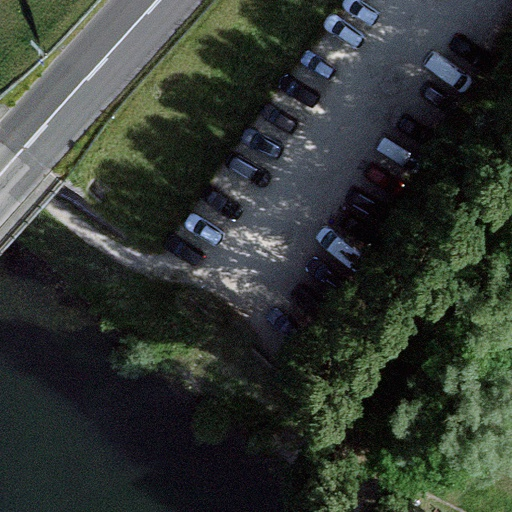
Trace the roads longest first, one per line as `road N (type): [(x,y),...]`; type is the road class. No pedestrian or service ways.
road 1 (secondary): [(160,0),(0,182)]
road 2 (track): [(192,301),(90,237),(0,161)]
